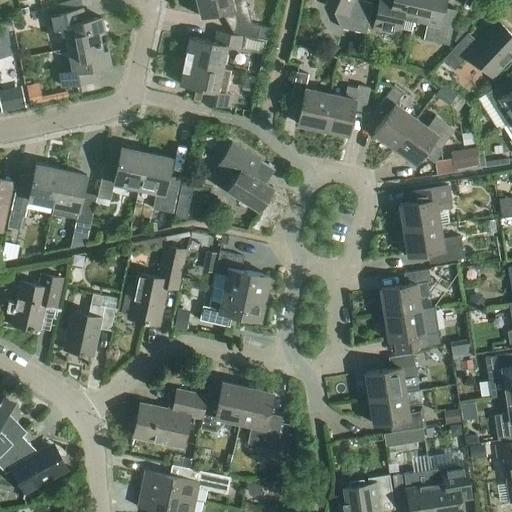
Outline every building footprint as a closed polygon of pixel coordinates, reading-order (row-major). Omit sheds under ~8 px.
[(47,12),(81,5),(80,0),(68,0),(45,5),(47,12)] [(245,0),(196,0),(201,18),(233,9),(236,21),(233,34),(266,41),(269,27),(251,24),(245,0)] [(335,10),(333,14),(340,28),(366,34),(372,4),(360,1),(358,0),(327,0),(325,5),(335,10)] [(412,31),(414,20),(418,0),(378,0),(373,29),(398,34),(399,28),(412,31)] [(418,0),(414,20),(427,23),(423,40),(448,45),(454,17),(442,14),(444,0),(418,0)] [(65,35),(68,49),(106,41),(101,18),(85,21),(82,9),(48,16),(52,38),(65,35)] [(6,32),(14,31),(12,21),(4,22),(0,23),(0,56),(11,54),(6,32)] [(443,60),(454,70),(468,55),(491,77),(511,54),(511,35),(498,22),(478,43),(467,33),(443,60)] [(189,38),(184,61),(222,69),(227,47),(240,49),(243,37),(216,31),(214,43),(189,38)] [(106,41),(68,49),(72,71),(59,74),(62,86),(96,79),(94,68),(110,65),(106,41)] [(358,57),(361,45),(349,42),(346,54),(358,57)] [(222,69),(184,61),(179,85),(203,90),(201,101),(228,107),(230,94),(226,93),(228,85),(219,84),(222,69)] [(297,124),(323,129),(330,94),(305,88),(308,75),(296,72),(291,96),(302,99),(297,124)] [(505,126),(511,121),(511,89),(506,81),(485,94),(505,126)] [(330,94),(323,129),(348,135),(353,110),(364,112),(369,88),(358,85),(357,89),(347,87),(345,97),(330,94)] [(373,133),(394,148),(416,119),(395,104),(403,92),(394,86),(379,106),(388,112),(373,133)] [(68,91),(42,96),(43,103),(69,98),(68,91)] [(416,119),(394,148),(415,164),(430,143),(440,150),(454,130),(435,116),(427,127),(416,119)] [(474,132),(462,134),(464,146),(476,144),(474,132)] [(217,166),(235,177),(227,190),(259,210),(273,188),(252,174),(260,161),(231,143),(217,166)] [(113,183),(139,188),(146,153),(121,148),(115,172),(103,169),(96,203),(108,206),(113,183)] [(479,165),(477,152),(476,148),(451,152),(454,169),(479,165)] [(485,162),(483,151),(477,152),(479,165),(480,168),(486,167),(485,162)] [(146,153),(139,188),(157,192),(153,209),(173,213),(179,185),(166,183),(172,159),(146,153)] [(509,164),(509,159),(485,162),(486,167),(486,168),(509,164)] [(51,205),(53,205),(61,170),(35,165),(30,189),(16,186),(7,227),(19,229),(22,216),(24,217),(26,208),(50,213),(51,205)] [(61,170),(53,205),(78,211),(75,228),(89,231),(95,203),(81,200),(86,176),(61,170)] [(0,232),(2,233),(13,182),(0,179),(0,232)] [(399,204),(404,230),(439,225),(437,211),(451,208),(447,185),(411,191),(413,202),(399,204)] [(496,233),(494,221),(485,222),(486,235),(496,233)] [(439,225),(404,230),(408,256),(433,252),(434,263),(464,258),(460,237),(441,240),(439,225)] [(166,237),(147,241),(148,249),(164,245),(167,245),(166,237)] [(158,324),(167,287),(177,289),(186,250),(168,246),(164,245),(164,247),(157,277),(137,273),(134,286),(128,285),(122,313),(128,314),(127,318),(158,324)] [(213,273),(217,254),(207,251),(203,271),(213,273)] [(264,298),(269,276),(241,270),(244,257),(219,252),(214,273),(226,275),(223,289),(264,298)] [(380,289),(384,315),(420,309),(418,298),(429,296),(427,282),(430,281),(428,270),(404,274),(405,285),(380,289)] [(38,285),(20,281),(11,324),(38,330),(44,304),(56,307),(62,278),(40,273),(38,285)] [(264,298),(223,289),(213,287),(208,307),(202,306),(199,320),(229,326),(232,314),(260,320),(264,298)] [(63,349),(93,355),(99,328),(112,331),(118,300),(92,294),(88,315),(71,312),(63,349)] [(484,307),(482,295),(469,297),(471,309),(484,307)] [(178,309),(174,328),(187,331),(191,311),(178,309)] [(420,309),(384,315),(388,340),(389,340),(392,354),(415,350),(415,348),(440,344),(436,320),(422,322),(420,309)] [(471,355),(469,342),(450,344),(452,358),(471,355)] [(491,398),(505,396),(505,395),(511,394),(511,353),(484,357),(491,398)] [(365,373),(369,399),(404,393),(402,379),(416,376),(413,354),(388,358),(390,369),(365,373)] [(456,362),(457,371),(473,368),(472,360),(456,362)] [(226,420),(240,422),(247,387),(222,382),(216,407),(205,404),(200,429),(215,432),(226,420)] [(247,387),(240,422),(251,425),(247,444),(274,450),(281,420),(267,418),(272,393),(247,387)] [(133,436),(182,446),(189,415),(201,418),(206,397),(176,390),(172,407),(168,406),(167,410),(140,404),(133,436)] [(404,393),(369,399),(373,424),(389,422),(391,433),(424,428),(421,406),(407,408),(404,393)] [(511,394),(505,395),(505,396),(508,413),(493,415),(497,441),(511,438),(511,394)] [(0,456),(21,436),(22,436),(26,432),(7,412),(13,404),(0,396),(0,456)] [(446,417),(448,425),(460,422),(458,410),(451,411),(446,417)] [(462,435),(460,424),(450,426),(451,433),(455,436),(462,435)] [(401,432),(384,435),(386,447),(403,444),(401,432)] [(478,442),(477,435),(466,437),(466,444),(478,442)] [(0,456),(0,467),(6,473),(13,469),(25,491),(40,483),(45,484),(49,482),(50,477),(65,469),(52,446),(38,453),(22,436),(21,436),(0,456)] [(504,457),(511,500),(511,442),(496,445),(498,458),(504,457)] [(486,458),(484,445),(469,447),(471,460),(486,458)] [(443,482),(431,484),(435,511),(461,511),(460,500),(471,498),(466,464),(441,468),(443,482)] [(144,470),(140,488),(196,500),(198,488),(227,494),(230,477),(199,471),(197,481),(144,470)] [(435,511),(431,484),(416,487),(414,472),(392,476),(396,500),(407,499),(409,511),(435,511)] [(368,484),(343,488),(346,507),(340,508),(340,511),(380,511),(379,503),(393,500),(389,475),(367,478),(368,484)] [(262,489),(260,484),(255,482),(249,485),(247,489),(249,494),(255,496),(260,493),(262,489)] [(193,511),(196,500),(140,488),(136,507),(160,511),(193,511)]
